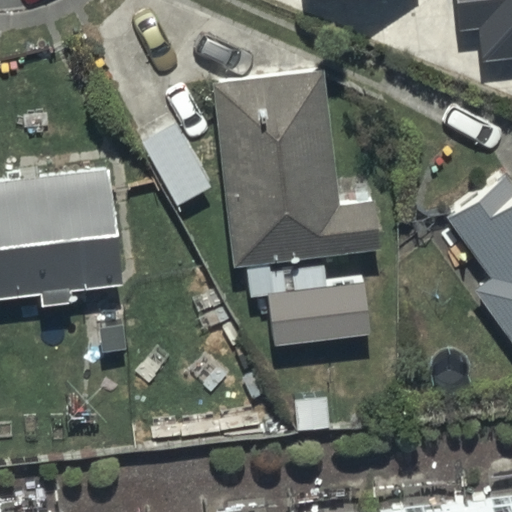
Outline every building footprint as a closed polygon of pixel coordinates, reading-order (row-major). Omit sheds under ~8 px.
[(511,0),(456,0),(460,31),(481,29),(484,62),(511,59),(511,0)] [(324,57),(212,69),(232,250),(374,234),(369,186),(339,189),(324,57)] [(0,285),(39,281),(41,292),(69,289),(68,278),(122,272),(109,153),(0,164),(0,285)] [(444,205),(485,266),(470,276),(511,337),(511,177),(508,180),(500,168),(444,205)] [(362,271),(268,279),(273,334),(368,325),(362,271)] [(511,511),(511,495),(362,511),(63,511),(62,511),(511,511)]
